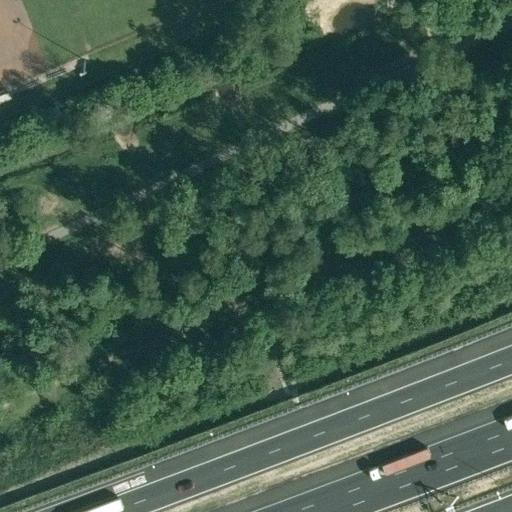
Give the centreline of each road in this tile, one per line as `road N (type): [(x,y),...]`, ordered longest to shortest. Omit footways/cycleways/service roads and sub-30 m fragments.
road 1 (motorway): [(511,359),(112,511)]
road 2 (motorway): [(511,436),(315,511)]
